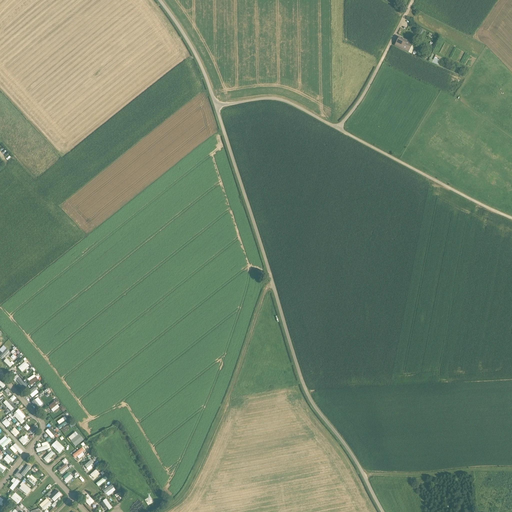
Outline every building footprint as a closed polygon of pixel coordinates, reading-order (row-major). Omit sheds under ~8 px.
[(407,42),(403,40),(399,38),(395,46),(412,54),(416,46),(407,41),(407,42)] [(12,351),(14,348),(8,342),(5,344),(12,351)] [(10,368),(13,365),(7,359),(4,362),(10,368)] [(18,368),(22,372),(30,366),(25,361),(18,368)] [(35,374),(27,379),(31,385),(39,381),(35,374)] [(32,398),(40,391),(37,387),(29,394),(32,398)] [(0,398),(4,403),(8,399),(4,394),(0,397),(0,398)] [(38,401),(33,407),(36,410),(41,404),(38,401)] [(53,413),(60,407),(55,401),(48,407),(53,413)] [(6,406),(11,412),(15,408),(10,402),(6,406)] [(18,409),(13,415),(22,424),(25,420),(24,419),(26,416),(18,409)] [(60,428),(69,422),(65,417),(56,422),(60,428)] [(2,423),(6,428),(11,424),(6,419),(2,423)] [(32,434),(38,427),(35,424),(28,431),(32,434)] [(15,437),(20,432),(15,427),(10,432),(15,437)] [(50,427),(45,431),(52,439),(57,434),(50,427)] [(76,431),(68,438),(76,447),(84,440),(76,431)] [(23,436),(19,440),(24,446),(28,442),(23,436)] [(3,448),(11,441),(9,438),(1,445),(3,448)] [(37,453),(50,448),(48,442),(42,444),(43,447),(36,449),(37,453)] [(10,448),(15,454),(18,451),(20,454),(23,452),(15,443),(10,448)] [(77,460),(85,455),(83,452),(85,450),(83,447),(73,455),(77,460)] [(48,464),(56,456),(51,451),(44,459),(48,464)] [(8,454),(3,459),(9,465),(14,460),(8,454)] [(95,465),(90,460),(84,466),(89,471),(95,465)] [(59,470),(61,473),(68,466),(66,464),(59,470)] [(18,473),(23,478),(29,472),(24,467),(18,473)] [(93,480),(100,474),(96,469),(89,475),(93,480)] [(69,472),(63,477),(66,480),(64,481),(67,484),(73,477),(69,472)] [(31,475),(27,480),(34,486),(38,481),(31,475)] [(106,476),(96,483),(98,486),(108,480),(106,476)] [(17,479),(10,489),(14,491),(20,482),(17,479)] [(21,486),(19,489),(27,495),(31,489),(22,482),(20,485),(21,486)] [(108,496),(116,490),(112,484),(103,491),(108,496)] [(52,495),(49,492),(47,495),(54,502),(62,494),(57,490),(52,495)] [(15,493),(11,498),(18,504),(22,499),(15,493)] [(88,499),(85,502),(90,506),(95,502),(88,494),(85,497),(88,499)] [(47,498),(39,505),(44,511),(52,504),(47,498)] [(109,510),(112,508),(107,499),(101,503),(104,509),(107,507),(109,510)]
